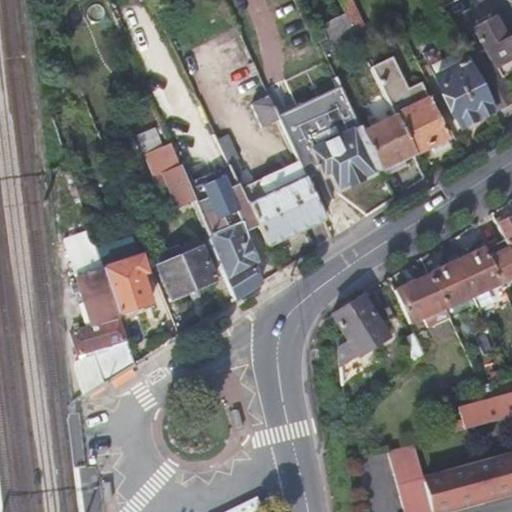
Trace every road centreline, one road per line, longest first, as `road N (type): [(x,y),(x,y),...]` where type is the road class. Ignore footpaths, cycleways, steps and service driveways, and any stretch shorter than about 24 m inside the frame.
road 1 (residential): [(348,269),(299,307),(280,351),(306,511)]
road 2 (secondary): [(511,161),(348,269)]
